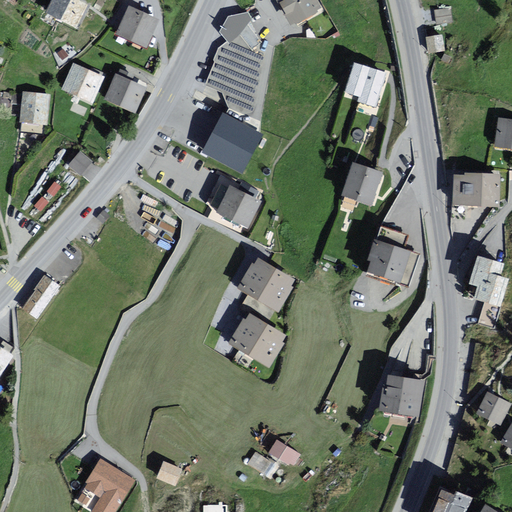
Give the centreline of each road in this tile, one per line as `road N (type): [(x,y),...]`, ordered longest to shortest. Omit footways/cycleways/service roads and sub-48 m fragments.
road 1 (tertiary): [(401,0),(450,342),(441,411),(406,511)]
road 2 (unknown): [(112,176),(138,179),(193,212),(154,296),(122,320),(92,407),(95,437),(140,479),(146,511)]
road 3 (tertiary): [(0,301),(136,145),(210,0)]
